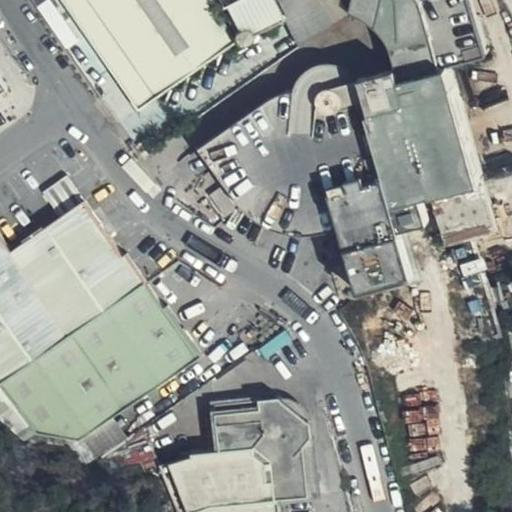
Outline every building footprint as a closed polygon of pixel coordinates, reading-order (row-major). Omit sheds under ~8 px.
[(46,0),(35,7),(79,61),(122,34),(153,85),(234,35),(244,39),(250,41),(257,38),(261,30),(285,17),(276,0),(46,0)] [(473,0),(390,0),(387,5),(387,0),(349,0),(350,12),(377,15),(373,27),(388,39),(393,78),(358,87),(371,140),(359,143),(354,145),(347,149),(343,157),(343,169),(345,184),(327,191),(361,295),(388,287),(418,276),(414,257),(477,236),(498,230),(493,192),(485,170),(469,126),(452,70),(495,56),(473,0)] [(79,61),(90,77),(111,63),(138,105),(244,39),(234,35),(153,85),(122,34),(79,61)] [(0,94),(10,88),(0,74),(0,94)] [(86,202),(69,176),(44,194),(61,219),(86,202)] [(0,382),(150,280),(129,252),(122,256),(86,202),(61,219),(13,253),(0,236),(0,382)] [(166,305),(150,280),(0,382),(0,386),(35,434),(82,440),(207,350),(173,301),(166,305)] [(319,497),(311,422),(279,397),(214,407),(220,454),(264,451),(272,502),(279,501),(319,497)] [(204,511),(215,508),(272,502),(264,451),(220,454),(195,457),(172,465),(189,511),(204,511)] [(280,511),(279,501),(272,502),(215,508),(204,511),(280,511)]
